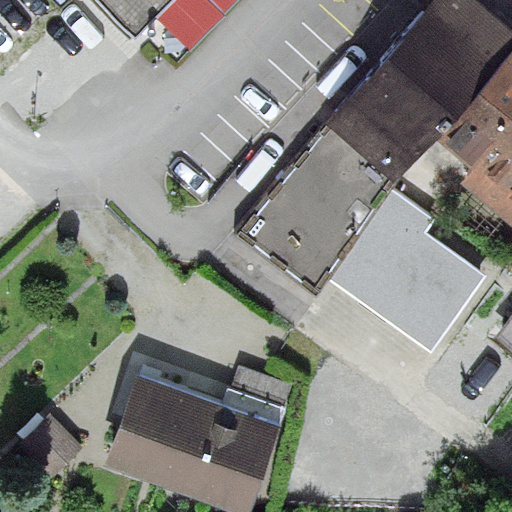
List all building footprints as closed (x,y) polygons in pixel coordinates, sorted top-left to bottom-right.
[(97,0),(127,31),(160,0),(97,0)] [(439,115),(511,30),(511,0),(417,0),(328,105),(333,109),(401,168),(439,115)] [(511,30),(439,115),(476,141),(461,161),(511,203),(511,30)] [(401,168),(333,109),(242,223),(316,282),(327,268),(435,345),(488,265),(426,222),(436,207),(392,179),(401,168)] [(511,308),(500,323),(511,331),(511,308)] [(250,499),(293,377),(237,357),(228,383),(143,353),(109,450),(250,499)] [(19,437),(54,471),(87,437),(53,403),(19,437)]
